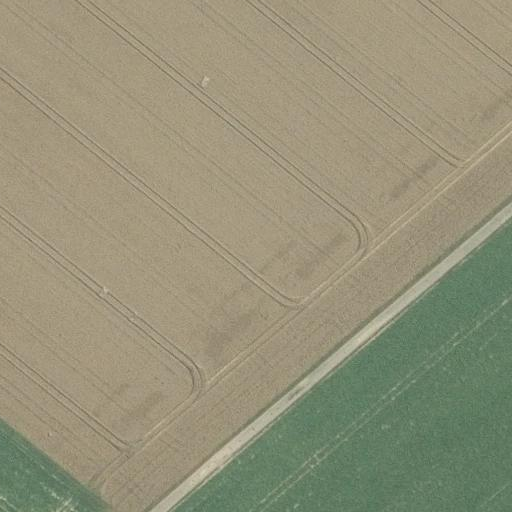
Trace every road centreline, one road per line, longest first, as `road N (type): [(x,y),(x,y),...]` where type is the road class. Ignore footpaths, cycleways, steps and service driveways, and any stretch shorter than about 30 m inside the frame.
road 1 (track): [(163,511),(511,212)]
road 2 (track): [(101,511),(0,429)]
